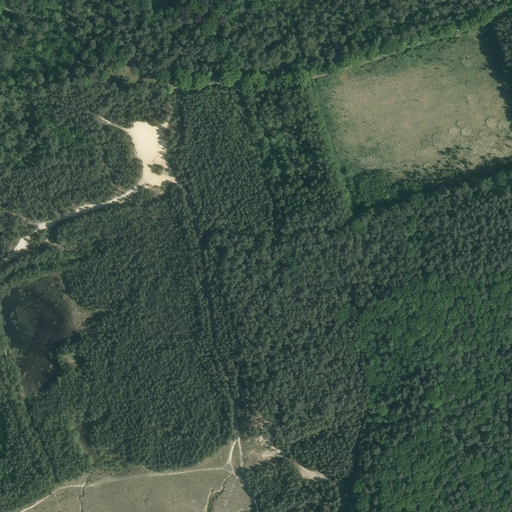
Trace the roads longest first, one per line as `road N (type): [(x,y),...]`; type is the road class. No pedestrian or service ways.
road 1 (track): [(510,14),(321,77),(170,83)]
road 2 (track): [(170,83),(0,85)]
